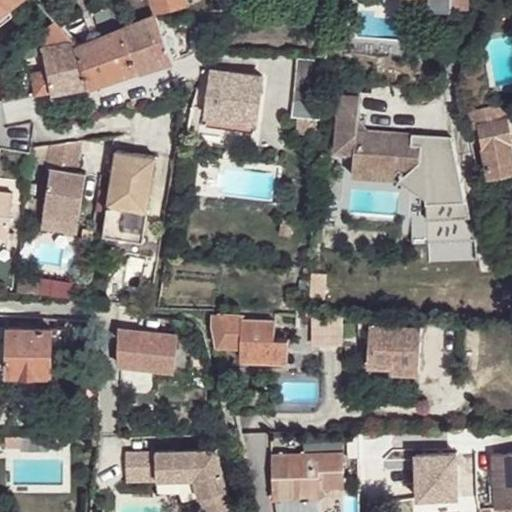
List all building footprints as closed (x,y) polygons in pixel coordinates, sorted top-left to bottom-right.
[(0,0),(0,9),(11,0),(0,0)] [(427,0),(427,11),(449,12),(449,9),(468,10),(468,0),(427,0)] [(6,7),(0,12),(0,15),(8,26),(17,19),(6,7)] [(140,72),(142,71),(174,60),(159,16),(126,27),(140,72)] [(209,24),(192,24),(192,50),(208,50),(209,24)] [(91,88),(140,72),(126,27),(76,43),(90,86),(91,88)] [(74,39),(73,39),(44,45),(43,45),(46,58),(49,71),(53,90),(53,94),(90,86),(76,43),(74,39)] [(29,61),(46,58),(43,45),(26,49),(29,61)] [(313,69),(314,57),(301,57),(300,68),(313,69)] [(326,70),(327,57),(314,57),(313,69),(326,70)] [(325,78),(326,70),(313,69),(309,99),(324,100),(325,78)] [(39,94),(53,90),(49,71),(35,74),(39,94)] [(208,116),(255,122),(258,123),(264,79),(214,72),(208,116)] [(412,133),(368,130),(356,118),(358,96),(336,95),(332,151),(351,153),(364,168),(382,170),(396,159),(405,171),(397,179),(395,179),(395,181),(423,198),(423,221),(467,220),(453,146),(420,142),(420,143),(411,142),(412,133)] [(470,106),(473,125),(480,123),(505,117),(503,99),(470,106)] [(254,134),(255,122),(208,116),(207,127),(254,134)] [(505,117),(480,123),(489,174),(511,169),(511,157),(509,140),(511,139),(507,117),(505,117)] [(421,134),(412,133),(411,142),(420,143),(420,142),(421,134)] [(72,168),(78,169),(83,144),(51,147),(47,170),(52,170),(45,211),(80,217),(87,176),(77,174),(71,173),(72,168)] [(395,179),(397,179),(405,171),(396,159),(382,170),(364,168),(351,153),(349,176),(395,179)] [(143,244),(155,161),(117,155),(104,238),(143,244)] [(0,258),(7,260),(14,196),(0,194),(0,258)] [(45,211),(43,227),(78,233),(80,217),(45,211)] [(292,237),(301,239),(303,218),(296,218),(292,237)] [(243,314),(233,314),(214,314),(215,328),(220,352),(225,351),(228,350),(234,353),(236,358),(244,359),(289,360),(289,338),(274,338),(274,320),(243,319),(243,314)] [(19,374),(41,374),(53,373),(52,328),(8,329),(8,374),(19,374)] [(370,337),(370,329),(360,329),(359,337),(370,337)] [(420,330),(370,329),(370,337),(369,369),(393,370),(393,374),(419,375),(420,330)] [(189,370),(191,355),(191,353),(191,350),(190,347),(190,345),(189,343),(188,342),(187,340),(185,339),(182,338),(118,331),(115,363),(189,370)] [(42,387),(41,374),(19,374),(19,386),(42,387)] [(215,450),(153,451),(153,464),(125,465),(125,480),(194,478),(201,511),(215,511),(230,509),(215,450)] [(153,464),(153,451),(125,452),(125,465),(153,464)] [(320,486),(332,487),(344,486),(343,451),(272,452),(273,497),(280,497),(291,497),(320,497),(320,486)] [(460,454),(415,455),(416,496),(461,496),(460,454)] [(511,454),(496,455),(499,508),(511,507),(511,454)] [(320,497),(332,487),(320,486),(320,497)] [(320,511),(320,497),(291,497),(280,497),(280,511),(320,511)]
